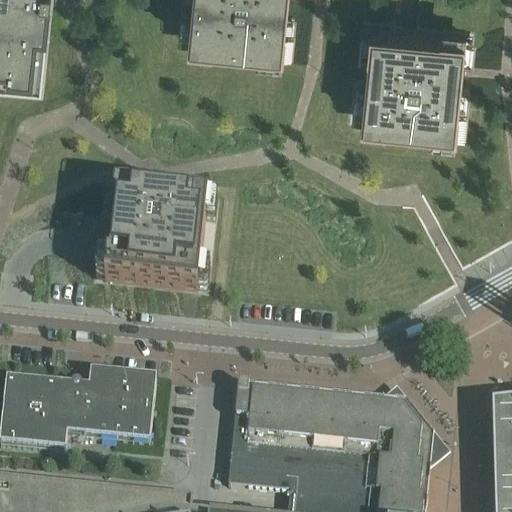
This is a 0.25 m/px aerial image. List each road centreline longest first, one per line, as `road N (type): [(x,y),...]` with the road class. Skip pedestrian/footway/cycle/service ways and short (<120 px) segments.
road 1 (residential): [(511,275),(402,338),(338,353),(0,318)]
road 2 (unknown): [(0,472),(204,493)]
